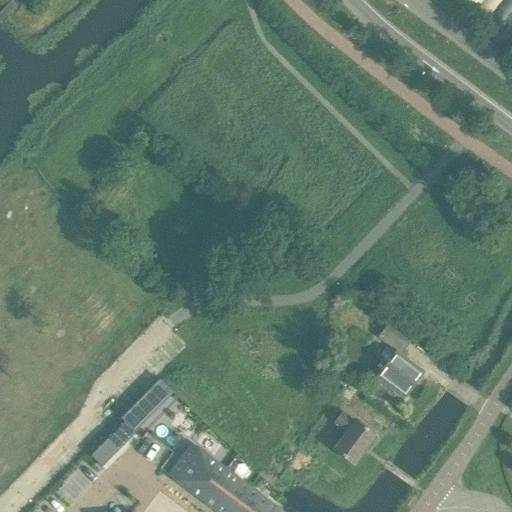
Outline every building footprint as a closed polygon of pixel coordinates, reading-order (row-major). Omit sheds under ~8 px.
[(403,398),(422,373),(423,373),(423,372),(400,355),(409,343),(386,326),(375,340),(385,348),(379,356),(387,362),(376,377),(375,376),(374,378),(403,400),(404,398),(403,398)] [(169,392),(158,381),(120,419),(131,430),(169,392)] [(345,390),(340,397),(347,401),(352,394),(345,390)] [(352,465),(374,437),(353,421),(352,423),(340,414),(333,423),(345,433),(332,450),(352,465)] [(123,423),(118,428),(129,439),(135,434),(123,423)] [(118,428),(112,434),(124,445),(129,439),(118,428)] [(112,434),(107,440),(118,451),(124,445),(112,434)] [(107,440),(101,445),(112,457),(118,451),(107,440)] [(101,445),(95,451),(107,462),(112,457),(101,445)] [(191,446),(168,476),(202,501),(225,471),(191,446)] [(95,451),(90,457),(101,468),(107,462),(95,451)] [(225,471),(202,501),(216,511),(230,511),(248,488),(225,471)] [(248,488),(230,511),(277,511),(278,511),(248,488)]
